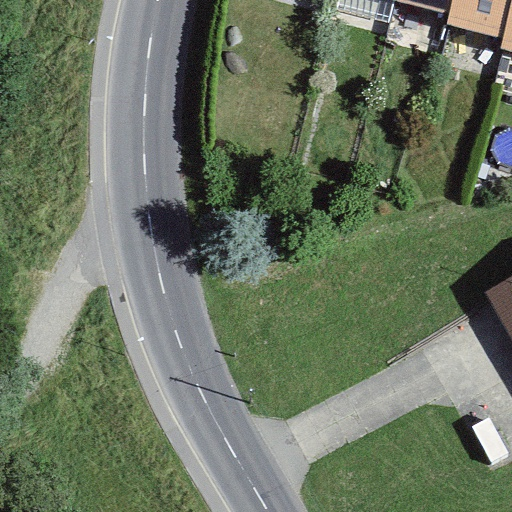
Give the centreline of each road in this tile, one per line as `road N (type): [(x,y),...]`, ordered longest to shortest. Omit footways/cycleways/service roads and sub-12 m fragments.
road 1 (tertiary): [(275,511),(203,387),(171,310),(152,227),(146,122),(163,0)]
road 2 (track): [(152,227),(79,277),(0,431)]
